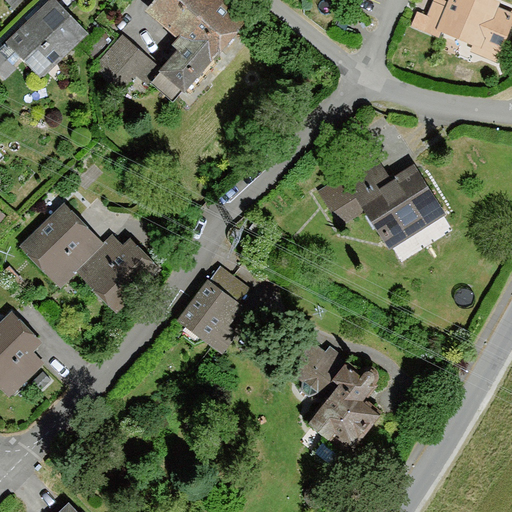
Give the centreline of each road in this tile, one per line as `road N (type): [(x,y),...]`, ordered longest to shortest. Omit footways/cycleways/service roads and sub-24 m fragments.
road 1 (residential): [(10,473),(192,279),(235,207),(363,83)]
road 2 (tertiary): [(511,329),(401,511)]
road 3 (residential): [(363,83),(444,107),(511,115)]
road 4 (residential): [(363,83),(264,0)]
